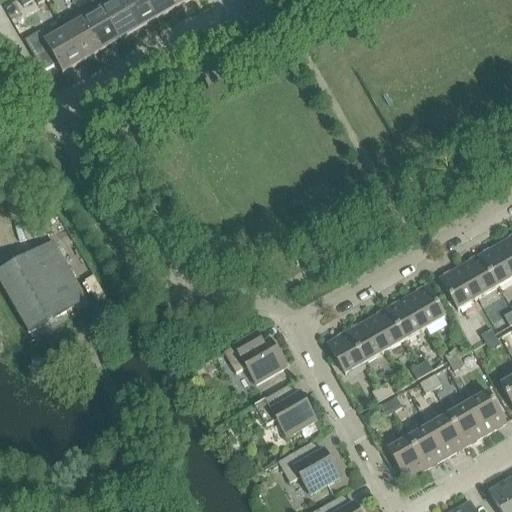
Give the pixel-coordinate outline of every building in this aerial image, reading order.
[(44,0),(19,0),(24,8),(35,1),(38,6),(46,2),(44,0)] [(157,21),(145,0),(120,0),(121,1),(139,32),(157,21)] [(176,10),(170,0),(145,0),(157,21),(176,10)] [(193,0),(170,0),(176,10),(193,0)] [(77,12),(83,23),(101,54),(120,43),(102,12),(96,1),(77,12)] [(102,12),(120,43),(139,32),(121,1),(102,12)] [(65,33),(83,65),(101,54),(83,23),(65,33)] [(83,65),(65,33),(46,44),(40,34),(25,43),(43,74),(57,66),(63,76),(83,65)] [(511,239),(500,247),(511,267),(511,239)] [(0,273),(0,284),(29,335),(87,301),(54,243),(0,273)] [(498,289),(511,281),(511,267),(500,247),(480,258),(498,289)] [(478,301),(498,289),(480,258),(460,269),(478,301)] [(97,267),(88,271),(98,292),(107,287),(97,267)] [(458,312),(478,301),(460,269),(440,281),(458,312)] [(428,288),(407,300),(425,331),(446,320),(428,288)] [(406,343),(425,331),(407,300),(388,312),(406,343)] [(406,343),(388,312),(368,323),(386,354),(406,343)] [(348,334),(366,365),(386,354),(368,323),(348,334)] [(486,345),(496,339),(492,331),(482,337),(486,345)] [(366,365),(348,334),(328,346),(346,377),(366,365)] [(257,336),(224,355),(236,376),(247,370),(257,387),(286,370),(270,342),(263,346),(257,336)] [(496,339),(486,345),(491,353),(501,347),(496,339)] [(450,366),(460,360),(456,352),(446,358),(450,366)] [(460,360),(450,366),(455,374),(465,368),(460,360)] [(420,367),(426,377),(434,373),(428,362),(420,367)] [(426,377),(420,367),(412,372),(418,382),(426,377)] [(428,381),(434,392),(443,387),(437,377),(428,381)] [(434,392),(428,381),(420,386),(426,396),(434,392)] [(511,405),(511,381),(502,387),(511,405)] [(380,390),(386,400),(394,396),(388,385),(380,390)] [(288,389),(255,408),(267,428),(278,422),(288,440),(300,433),(314,425),(317,423),(301,395),(294,399),(288,389)] [(386,400),(380,390),(372,395),(378,405),(386,400)] [(489,394),(469,406),(487,437),(507,426),(489,394)] [(389,404),(394,415),(402,410),(397,400),(389,404)] [(394,415),(389,404),(381,409),(387,419),(394,415)] [(467,449),(487,437),(469,406),(449,418),(467,449)] [(447,460),(467,449),(449,418),(429,429),(447,460)] [(314,425),(300,433),(305,440),(318,432),(314,425)] [(429,429),(409,440),(427,471),(447,460),(429,429)] [(427,471),(409,440),(389,452),(407,483),(427,471)] [(312,446),(279,465),(291,485),(301,479),(311,497),(341,480),(325,452),(318,456),(312,446)] [(489,493),(500,511),(511,511),(511,490),(507,483),(489,493)] [(342,499),(319,511),(359,511),(355,505),(348,509),(342,499)]
